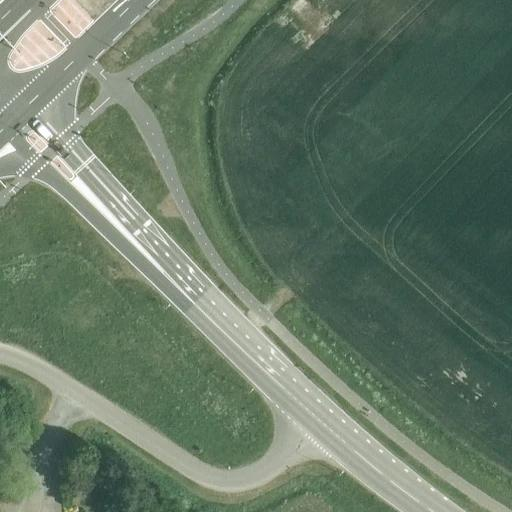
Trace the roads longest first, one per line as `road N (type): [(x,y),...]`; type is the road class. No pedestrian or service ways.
road 1 (unclassified): [(315,418),(250,479),(210,482),(75,392),(0,356)]
road 2 (secondary): [(2,130),(35,167),(203,304)]
road 3 (secondary): [(203,304),(27,105)]
road 4 (secondary): [(315,418),(203,304)]
road 5 (primary): [(27,105),(135,0)]
road 6 (secondary): [(429,511),(315,418)]
